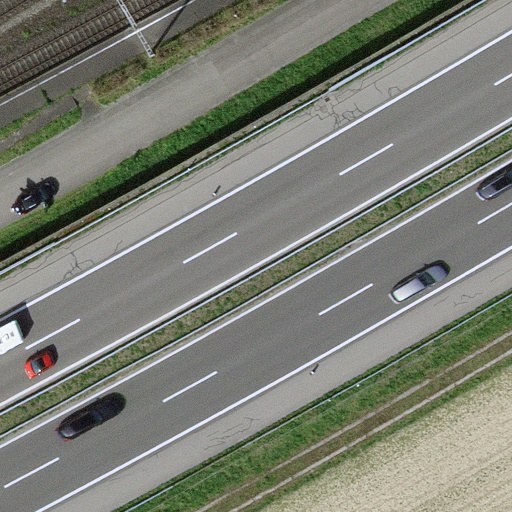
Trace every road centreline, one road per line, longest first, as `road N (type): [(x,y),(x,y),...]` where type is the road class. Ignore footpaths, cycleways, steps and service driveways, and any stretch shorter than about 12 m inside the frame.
road 1 (motorway): [(511,74),(0,362)]
road 2 (motorway): [(0,488),(511,203)]
road 3 (track): [(213,511),(511,344)]
